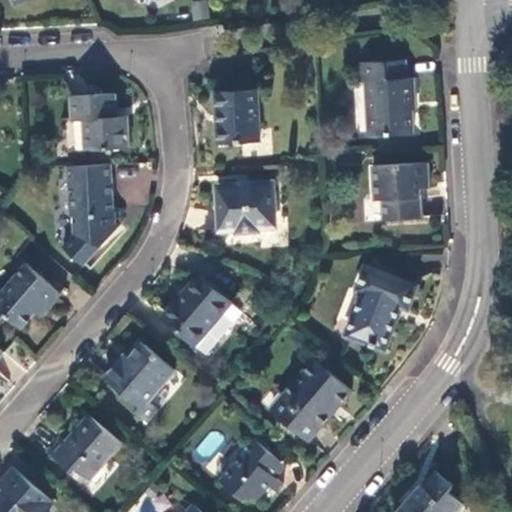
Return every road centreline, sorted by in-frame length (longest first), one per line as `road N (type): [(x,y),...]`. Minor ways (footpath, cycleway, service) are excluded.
road 1 (residential): [(0,434),(153,256),(177,182),(169,77),(146,51),(0,55)]
road 2 (unclassified): [(322,511),(453,362),(480,294),(469,6)]
